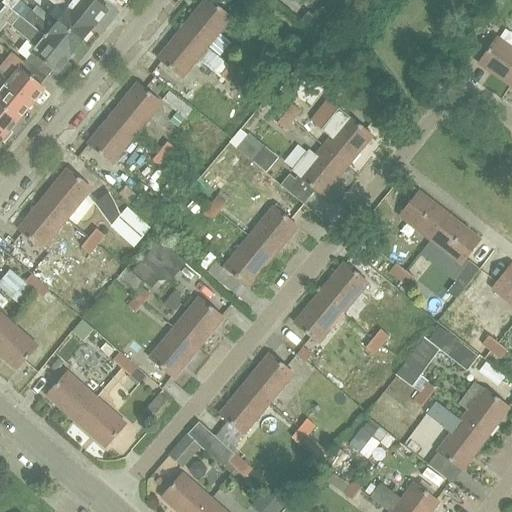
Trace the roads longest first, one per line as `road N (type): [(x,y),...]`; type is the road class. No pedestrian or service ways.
road 1 (residential): [(106,504),(459,86)]
road 2 (residential): [(0,190),(157,0)]
road 3 (tertiary): [(106,504),(0,409)]
